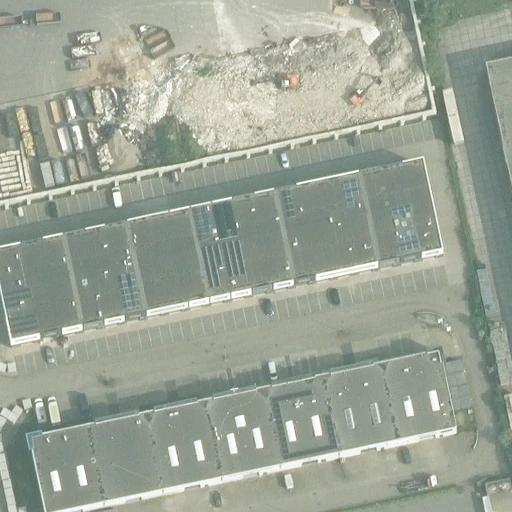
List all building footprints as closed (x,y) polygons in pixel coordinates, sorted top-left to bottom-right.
[(511,66),(485,72),(511,200),(511,66)] [(442,258),(423,167),(0,256),(0,297),(11,349),(442,258)] [(427,359),(382,369),(398,447),(457,434),(443,370),(446,370),(443,354),(426,357),(427,359)] [(339,459),(398,447),(382,369),(374,371),(373,368),(330,377),(331,380),(323,381),(339,459)] [(281,472),(339,459),(323,381),(315,383),(315,381),(272,390),(272,392),(264,394),(281,472)] [(213,405),(206,406),(222,484),(281,472),(264,394),(256,395),(256,393),(213,402),(213,405)] [(163,497),(222,484),(206,406),(198,408),(197,406),(154,415),(155,417),(147,419),(163,497)] [(96,430),(88,431),(105,509),(163,497),(147,419),(139,420),(138,418),(96,427),(96,430)] [(44,511),(91,511),(105,509),(88,431),(43,441),(42,438),(26,442),(29,454),(32,453),(44,511)] [(511,511),(511,497),(509,482),(485,487),(489,511),(511,511)]
